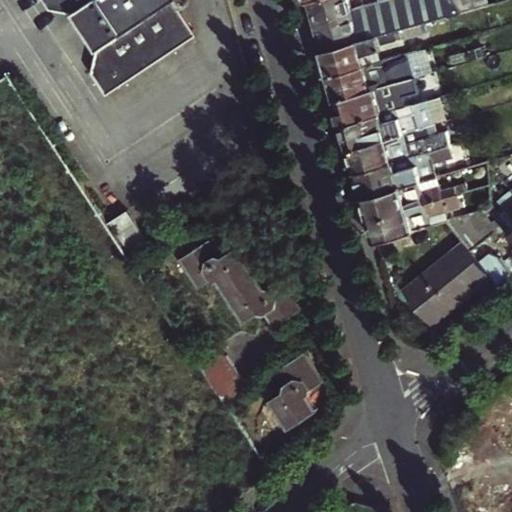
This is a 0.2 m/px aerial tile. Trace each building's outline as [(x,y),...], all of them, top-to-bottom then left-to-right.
[(47,0),(53,9),(77,12),(100,49),(91,71),(105,93),(196,38),(174,2),(176,0),(47,0)] [(309,0),(324,50),(403,28),(463,11),(455,0),(309,0)] [(455,0),(463,11),(500,0),(455,0)] [(324,50),(331,74),(384,58),(382,49),(385,48),(383,43),(406,37),(403,28),(324,50)] [(338,98),(416,76),(425,73),(421,60),(412,63),(411,61),(406,63),(403,53),(384,58),(331,74),(338,98)] [(345,123),(408,104),(403,88),(418,84),(416,76),(338,98),(345,123)] [(414,103),(408,104),(345,123),(351,146),(406,131),(420,127),(414,103)] [(358,170),(434,149),(462,141),(459,130),(450,133),(449,131),(409,141),(406,131),(351,146),(358,170)] [(366,195),(440,174),(442,173),(434,149),(358,170),(366,195)] [(372,218),(459,193),(471,190),(468,181),(444,188),(440,174),(366,195),(372,218)] [(200,194),(206,203),(227,189),(221,180),(200,194)] [(461,201),(459,193),(372,218),(378,239),(448,219),(451,218),(448,205),(461,201)] [(480,210),(497,232),(498,231),(502,237),(511,229),(493,206),(480,210)] [(467,214),(487,239),(497,232),(480,210),(467,214)] [(114,225),(137,260),(156,247),(134,212),(114,225)] [(448,219),(473,250),(487,239),(467,214),(451,218),(448,219)] [(277,324),(305,305),(287,277),(272,286),(267,285),(240,243),(226,252),(220,251),(211,236),(183,254),(201,283),(216,273),(222,275),(249,317),(262,309),(268,310),(277,324)] [(492,275),(466,243),(408,290),(434,322),(492,275)] [(491,254),(482,261),(502,286),(511,277),(511,271),(503,260),(491,254)] [(222,343),(200,357),(201,359),(222,345),(228,356),(208,369),(230,405),(253,390),(222,343)] [(222,345),(201,359),(208,369),(228,356),(222,345)] [(326,378),(308,349),(279,368),(287,382),(286,388),(273,397),(292,425),(320,407),(311,393),(312,387),(326,378)]
